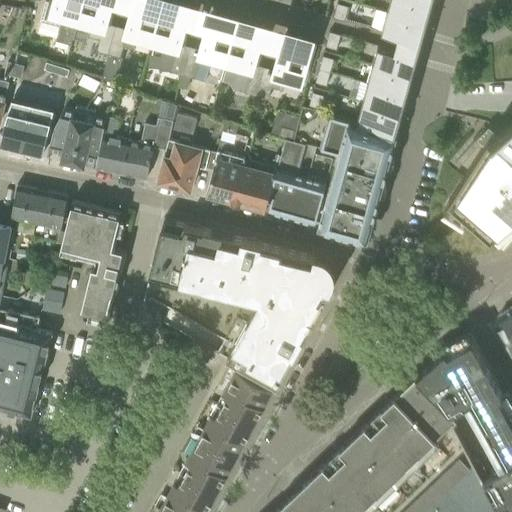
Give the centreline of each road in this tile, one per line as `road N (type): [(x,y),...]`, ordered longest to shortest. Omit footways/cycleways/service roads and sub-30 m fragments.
road 1 (residential): [(247,496),(488,285)]
road 2 (residential): [(247,496),(377,254)]
road 3 (residential): [(377,254),(451,0)]
road 4 (residential): [(153,200),(377,254)]
road 5 (residential): [(131,385),(161,332),(125,312),(153,200)]
road 6 (residential): [(0,165),(153,200)]
